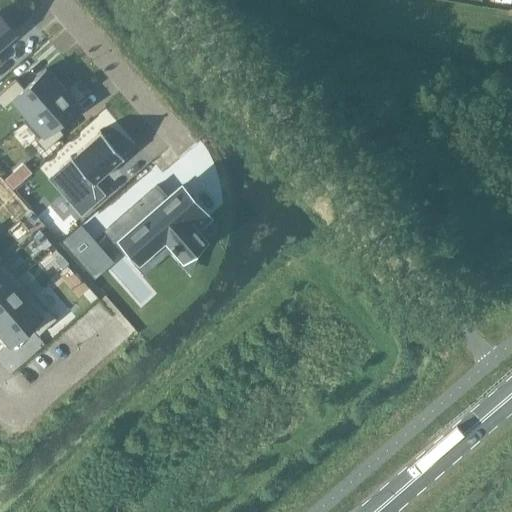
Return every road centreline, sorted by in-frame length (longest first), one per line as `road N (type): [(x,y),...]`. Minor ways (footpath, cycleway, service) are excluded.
road 1 (residential): [(53,0),(175,138)]
road 2 (primary): [(379,511),(511,396)]
road 3 (residential): [(121,325),(28,407),(0,402)]
